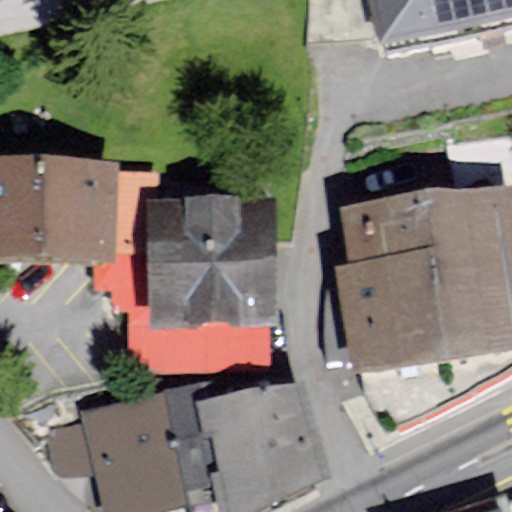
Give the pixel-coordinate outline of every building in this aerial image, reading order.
[(511,0),(375,0),(385,43),(511,15),(511,0)] [(268,260),(268,201),(157,201),(157,174),(112,174),(112,166),(0,165),(0,253),(95,253),(95,287),(116,287),(116,300),(116,310),(134,310),(134,368),(268,368),(268,317),(268,260)] [(381,441),(511,370),(511,188),(352,212),(360,267),(345,269),(359,368),(381,441)] [(193,496),(196,511),(236,511),(321,476),(304,413),(297,387),(195,399),(87,412),(88,421),(88,428),(54,432),(63,471),(100,470),(106,511),(131,511),(175,501),(193,496)] [(511,511),(511,501),(487,511),(511,511)]
